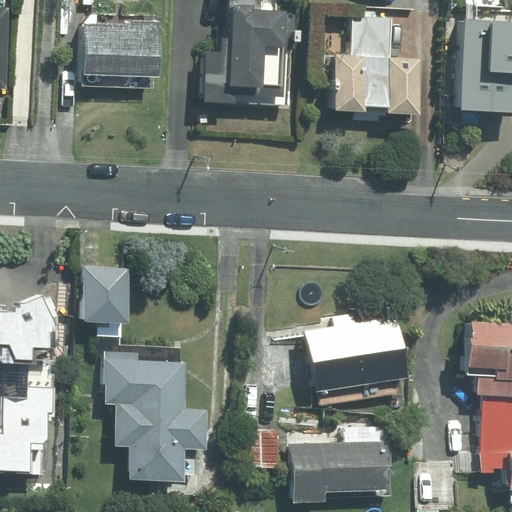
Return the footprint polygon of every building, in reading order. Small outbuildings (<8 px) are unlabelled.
[(190,49),(188,102),(219,104),(220,84),(242,85),(243,44),(264,45),(266,9),(246,8),(246,0),(222,0),(222,7),(212,7),(210,38),(206,37),(206,50),(190,49)] [(406,55),(383,54),(384,18),(342,16),(341,52),(323,51),(320,108),(353,110),(352,120),(378,121),(379,112),(403,114),(404,107),(406,55)] [(506,20),(448,17),(444,109),(502,112),(504,71),(511,71),(511,36),(505,36),(506,20)] [(144,25),(70,22),(68,73),(142,76),(144,25)] [(119,268),(72,265),(69,320),(116,323),(119,268)] [(4,311),(0,310),(0,358),(10,359),(11,344),(28,344),(30,322),(36,320),(26,294),(4,302),(4,311)] [(294,331),(303,391),(392,377),(383,317),(344,323),(342,312),(324,315),(326,326),(294,331)] [(511,322),(456,320),(455,336),(448,335),(447,366),(480,367),(480,376),(463,375),(462,392),(472,392),(469,453),(480,453),(480,466),(493,467),(492,486),(511,486),(511,322)] [(175,362),(96,358),(94,402),(105,403),(103,444),(118,444),(116,477),(169,479),(171,447),(192,448),(194,408),(172,407),(175,362)] [(10,395),(0,394),(0,469),(9,470),(10,447),(29,448),(30,415),(40,415),(41,385),(11,384),(10,395)] [(335,442),(281,443),(283,501),(312,500),(312,490),(375,488),(373,425),(335,426),(335,442)] [(271,429),(237,427),(235,465),(269,467),(271,429)] [(187,473),(171,472),(171,481),(146,480),(145,494),(208,497),(210,445),(194,444),(194,450),(188,449),(187,473)]
